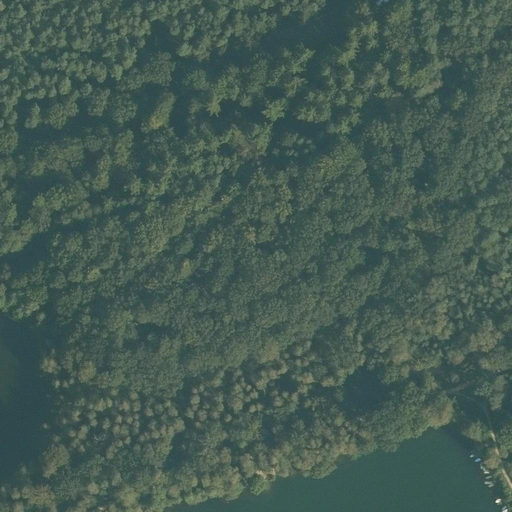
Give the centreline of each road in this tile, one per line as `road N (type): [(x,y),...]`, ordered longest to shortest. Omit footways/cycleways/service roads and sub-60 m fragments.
road 1 (track): [(0,261),(405,131),(511,73)]
road 2 (track): [(91,511),(511,365)]
road 3 (secondary): [(0,152),(381,0)]
